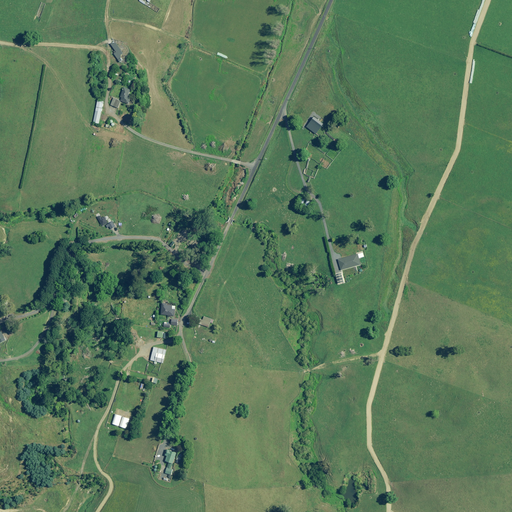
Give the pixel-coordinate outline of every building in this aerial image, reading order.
[(122,56),(125,54),(116,41),(111,45),(115,51),(113,53),(120,62),(124,60),(122,56)] [(132,96),(131,96),(130,95),(131,90),(124,88),(121,97),(123,98),(121,101),(128,104),(130,104),(132,96)] [(121,101),(114,98),(111,105),(118,108),(121,101)] [(104,102),(98,101),(94,123),(99,124),(104,102)] [(324,124),(315,117),(307,127),(316,134),(324,124)] [(361,265),(358,254),(339,260),(342,270),(361,265)] [(173,304),(163,303),(161,315),(165,315),(165,316),(166,316),(166,315),(175,316),(176,309),(173,309),(173,306),(173,304)] [(214,320),(205,317),(204,320),(201,319),(199,324),(209,327),(211,323),(213,323),(214,320)] [(167,350),(154,347),(151,360),(163,363),(167,350)] [(177,453),(168,450),(166,455),(168,456),(166,461),(173,464),(177,453)]
